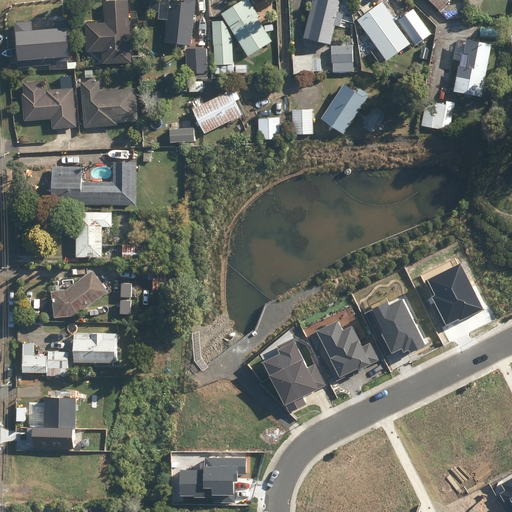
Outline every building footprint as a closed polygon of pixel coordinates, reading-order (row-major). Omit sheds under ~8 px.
[(164,44),(191,46),(195,0),(183,0),(183,4),(168,2),(164,44)] [(245,0),(221,15),(248,57),(272,42),(256,18),(258,16),(248,0),(245,0)] [(303,39),(330,45),(335,26),(340,27),(343,14),(338,13),(341,0),(304,0),(312,2),(303,39)] [(427,0),(441,13),(453,0),(427,0)] [(102,52),(103,65),(132,63),(128,1),(103,3),(104,23),(86,25),(87,53),(102,52)] [(383,56),(387,62),(410,45),(393,20),(394,19),(382,3),(357,21),(378,50),(373,53),(378,60),(383,56)] [(397,22),(413,46),(431,34),(415,10),(397,22)] [(13,23),(18,69),(51,66),(51,64),(72,62),(68,19),(50,21),(51,30),(33,32),(32,21),(13,23)] [(464,97),(471,98),(471,96),(482,98),(491,45),(466,41),(461,67),(459,67),(454,93),(465,95),(464,97)] [(214,45),(215,75),(235,74),(233,44),(214,45)] [(332,47),(332,70),(353,69),(353,46),(332,47)] [(186,50),(187,75),(208,74),(207,49),(186,50)] [(420,57),(411,52),(405,65),(414,69),(420,57)] [(293,57),(294,75),(314,74),(314,73),(321,72),(321,59),(313,59),(313,56),(293,57)] [(52,120),(53,130),(77,128),(74,89),(45,92),(44,82),(23,84),(24,95),(22,95),(25,122),(52,120)] [(81,83),(84,129),(118,126),(118,124),(139,122),(136,89),(101,92),(100,82),(81,83)] [(189,82),(189,93),(203,93),(203,82),(189,82)] [(320,120),(343,136),(369,96),(359,89),(356,94),(344,85),(320,120)] [(193,110),(205,135),(242,116),(235,102),(239,100),(234,90),(193,110)] [(422,127),(443,130),(443,129),(450,130),(454,108),(447,107),(447,105),(426,102),(422,127)] [(495,116),(502,117),(503,110),(496,109),(495,116)] [(292,111),(293,136),(314,135),(313,110),(292,111)] [(266,140),(266,147),(274,147),(274,140),(280,139),(279,118),(258,119),(259,140),(266,140)] [(198,128),(173,126),(172,141),(197,142),(198,128)] [(67,154),(67,164),(81,164),(81,154),(67,154)] [(51,204),(136,204),(137,161),(114,161),(114,181),(81,181),(81,167),(51,167),(51,204)] [(76,257),(102,257),(102,235),(111,234),(110,226),(112,226),(112,210),(76,210),(76,257)] [(121,262),(143,262),(143,244),(122,244),(121,262)] [(482,309),(460,264),(428,280),(436,295),(433,297),(446,324),(458,318),(459,320),(482,309)] [(51,290),(54,317),(76,315),(109,290),(92,269),(67,288),(66,285),(60,286),(60,290),(51,290)] [(152,299),(162,300),(162,292),(180,292),(180,270),(153,270),(152,299)] [(136,283),(124,282),(123,297),(134,298),(136,283)] [(134,299),(124,299),(123,314),(133,315),(134,299)] [(387,303),(371,311),(392,352),(401,348),(403,352),(409,349),(411,352),(424,345),(402,300),(389,306),(387,303)] [(338,322),(317,332),(340,378),(378,360),(370,343),(362,347),(352,326),(342,331),(338,322)] [(22,356),(22,372),(46,372),(46,376),(65,376),(65,368),(68,367),(68,352),(73,352),(73,362),(71,362),(71,371),(76,371),(76,361),(115,361),(115,334),(104,334),(104,332),(91,332),(91,333),(80,333),(80,327),(67,327),(67,351),(47,351),(47,354),(47,356),(22,356)] [(280,354),(263,363),(284,405),(325,385),(315,364),(306,368),(292,340),(277,347),(280,354)] [(44,429),(75,429),(76,395),(44,394),(44,429)] [(246,459),(205,459),(205,471),(180,471),(180,496),(194,496),(194,498),(214,498),(214,502),(234,502),(234,475),(246,475),(246,459)] [(507,491),(501,495),(511,511),(511,480),(503,485),(507,491)] [(30,485),(30,500),(59,499),(59,486),(51,486),(51,485),(30,485)]
